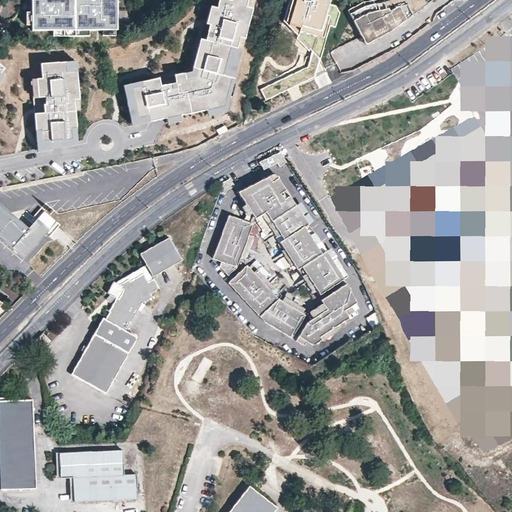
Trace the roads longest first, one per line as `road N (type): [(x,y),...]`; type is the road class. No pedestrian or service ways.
road 1 (secondary): [(0,362),(190,188),(388,87),(511,0)]
road 2 (secondary): [(481,0),(377,74),(226,147),(146,198),(0,338)]
